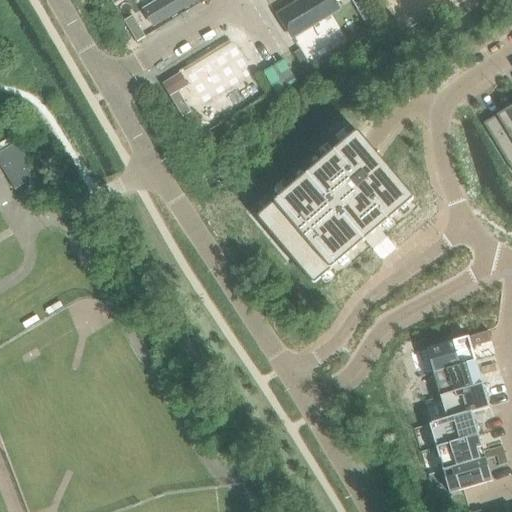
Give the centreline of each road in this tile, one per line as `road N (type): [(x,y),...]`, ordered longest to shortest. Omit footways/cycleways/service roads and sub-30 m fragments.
road 1 (unclassified): [(296,388),(105,78)]
road 2 (residential): [(306,382),(328,384),(352,371),(390,319),(494,259)]
road 3 (residential): [(462,231),(366,298),(306,382)]
road 4 (residential): [(511,58),(451,95),(438,123),(462,231)]
road 5 (residential): [(105,78),(241,3)]
road 6 (unclassified): [(371,511),(296,388)]
